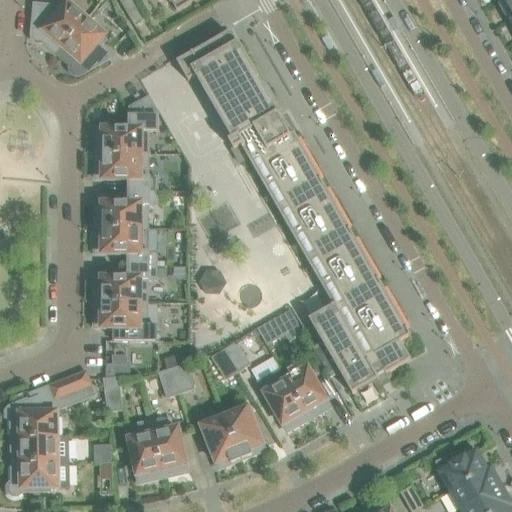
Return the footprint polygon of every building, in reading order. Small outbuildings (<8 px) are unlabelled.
[(145,20),(133,0),(131,0),(129,2),(122,6),(134,27),(145,20)] [(167,0),(170,4),(172,3),(177,12),(193,3),(191,0),(167,0)] [(511,21),(511,0),(505,0),(499,4),(505,14),(507,12),(511,21)] [(57,56),(87,21),(68,5),(60,13),(55,9),(35,7),(33,30),(32,30),(32,37),(32,39),(34,42),(36,44),(40,45),(43,44),(57,56)] [(103,51),(100,48),(98,46),(106,37),(87,21),(57,56),(70,68),(70,71),(71,74),(73,77),(77,78),(80,77),(87,73),(109,60),(103,51)] [(352,236),(326,192),(327,192),(323,186),(298,143),(298,142),(294,136),(290,138),(278,118),(280,117),(239,45),(235,47),(228,35),(193,55),(191,56),(192,56),(177,64),(188,83),(196,79),(232,142),(229,143),(240,162),(239,163),(240,164),(248,159),(333,308),(376,382),(377,382),(377,383),(379,382),(377,379),(385,375),(386,377),(411,362),(400,344),(409,339),(411,339),(384,292),(381,286),(355,242),(356,242),(352,236)] [(149,157),(149,134),(158,134),(158,113),(150,99),(129,109),(129,131),(115,131),(96,131),(96,156),(149,157)] [(149,157),(96,156),(95,182),(115,182),(129,182),(129,194),(157,194),(157,180),(149,180),(149,157)] [(148,208),(157,208),(157,194),(129,194),(129,206),(115,206),(115,205),(95,205),(95,231),(148,231),(148,208)] [(148,231),(95,231),(95,256),(114,256),(128,256),(128,268),(157,268),(157,254),(148,254),(148,231)] [(148,282),(157,282),(157,268),(128,268),(128,280),(114,280),(95,279),(94,305),(147,305),(148,282)] [(226,285),(220,273),(207,273),(200,284),(206,296),(219,296),(226,285)] [(147,329),(147,305),(94,305),(94,331),(114,331),(113,343),(156,344),(156,329),(147,329)] [(376,382),(333,308),(332,309),(313,320),(309,322),(324,348),(316,353),(314,349),(313,350),(330,380),(331,379),(329,375),(337,371),(352,396),(357,394),(356,394),(376,382)] [(302,336),(289,314),(277,321),(284,332),(290,343),(302,336)] [(284,332),(277,321),(257,333),(264,344),(284,332)] [(250,367),(236,345),(224,353),(238,374),(250,367)] [(238,374),(224,353),(212,360),(226,382),(238,374)] [(130,366),(106,366),(106,381),(114,380),(118,380),(130,379),(130,366)] [(194,391),(186,367),(173,371),(181,396),(194,391)] [(326,402),(313,379),(313,378),(312,378),(308,370),(286,382),(309,422),(331,410),(326,402)] [(181,396),(173,371),(159,376),(167,400),(181,396)] [(309,422),(286,382),(280,372),(258,385),(269,403),(268,403),(269,404),(283,427),(282,427),(287,435),(309,422)] [(85,401),(95,397),(86,374),(75,378),(85,401)] [(85,401),(75,378),(63,383),(73,406),(85,401)] [(122,412),(118,380),(114,380),(106,381),(104,382),(108,414),(122,412)] [(73,406),(63,383),(51,387),(61,411),(73,406)] [(58,439),(57,412),(61,411),(51,387),(36,393),(39,401),(33,403),(32,400),(11,408),(10,409),(8,411),(6,414),(7,418),(8,420),(11,422),(12,440),(58,439)] [(263,447),(252,420),(253,419),(252,418),(252,419),(248,410),(225,419),(242,462),(266,453),(263,447)] [(242,462),(225,419),(202,429),(205,437),(204,437),(205,438),(216,465),(216,466),(218,471),(242,462)] [(186,466),(180,440),(181,440),(180,439),(178,430),(173,431),(172,427),(171,425),(170,423),(168,422),(165,421),(162,420),(150,423),(153,435),(163,481),(188,475),(186,466)] [(163,481),(153,435),(150,423),(126,428),(131,450),(130,450),(130,451),(131,451),(136,477),(138,486),(163,481)] [(70,464),(69,439),(58,439),(12,440),(12,459),(15,459),(15,464),(12,464),(12,466),(70,464)] [(450,494),(488,472),(482,462),(480,463),(475,454),(465,459),(464,459),(456,463),(452,455),(435,465),(441,475),(439,476),(450,494)] [(70,490),(70,464),(12,466),(13,484),(12,484),(9,487),(8,490),(9,493),(10,496),(13,498),(17,498),(20,496),(22,494),(23,490),(70,490)] [(112,465),(100,465),(100,480),(112,479),(112,465)] [(460,511),(461,511),(502,489),(492,470),(488,472),(450,494),(460,511)] [(424,509),(412,488),(400,494),(410,511),(418,511),(420,511),(424,509)] [(504,511),(509,509),(511,506),(502,489),(461,511),(504,511)]
